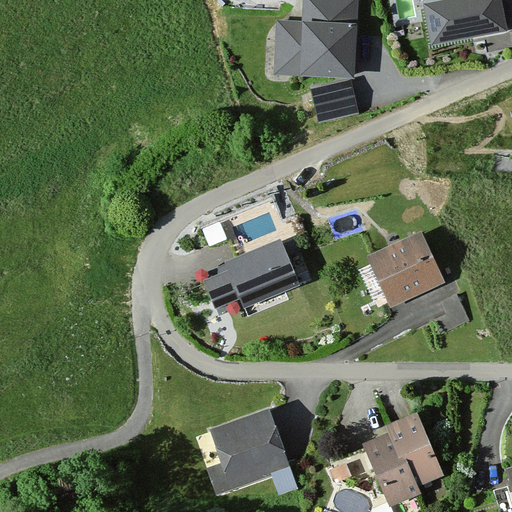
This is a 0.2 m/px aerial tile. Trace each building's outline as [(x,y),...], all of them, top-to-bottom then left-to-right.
[(355,0),(305,0),(304,26),(278,24),(276,75),(352,78),(355,0)] [(463,0),(464,2),(424,9),(431,48),(504,35),(498,0),(463,0)] [(350,85),(312,93),(317,120),(356,113),(350,85)] [(419,238),(369,261),(391,308),(441,285),(419,238)] [(280,244),(202,277),(218,314),(242,303),(244,308),(297,284),(280,244)] [(457,297),(443,303),(449,315),(436,321),(441,333),(469,321),(457,297)] [(269,412),(210,432),(223,468),(209,472),(217,494),(289,470),(269,412)] [(416,418),(380,434),(384,442),(363,451),(389,510),(420,496),(417,488),(442,477),(416,418)]
